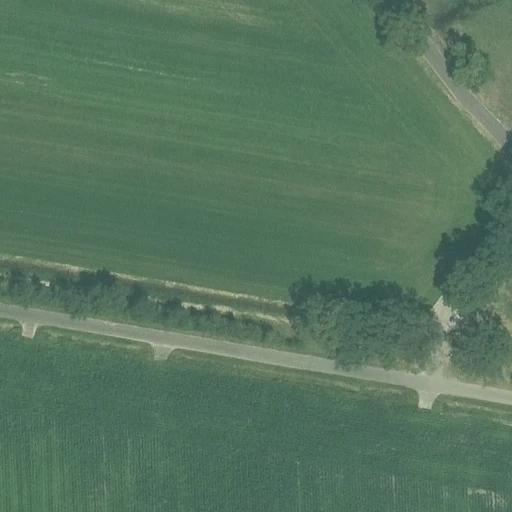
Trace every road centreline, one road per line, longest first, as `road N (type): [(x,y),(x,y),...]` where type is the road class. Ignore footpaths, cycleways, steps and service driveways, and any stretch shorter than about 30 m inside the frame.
road 1 (track): [(0,312),(511,401)]
road 2 (track): [(390,0),(511,148)]
road 3 (track): [(511,221),(440,323),(432,388)]
